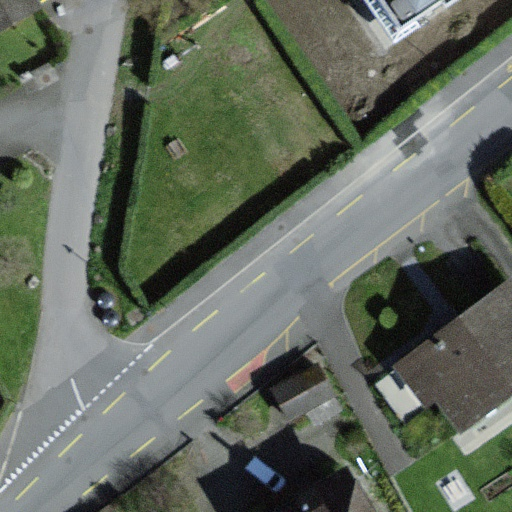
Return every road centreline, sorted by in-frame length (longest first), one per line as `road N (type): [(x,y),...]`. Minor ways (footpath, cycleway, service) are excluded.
road 1 (tertiary): [(76,446),(511,107)]
road 2 (residential): [(99,0),(65,189),(54,364),(76,446)]
